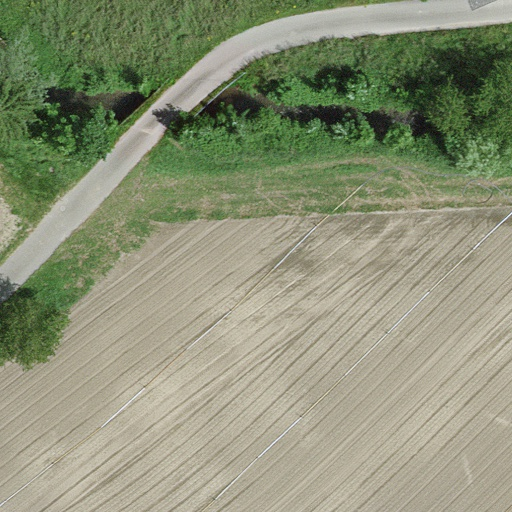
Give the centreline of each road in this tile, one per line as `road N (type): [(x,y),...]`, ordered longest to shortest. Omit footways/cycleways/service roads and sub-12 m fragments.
road 1 (residential): [(194,83),(274,37),(511,4)]
road 2 (residential): [(0,293),(127,150)]
